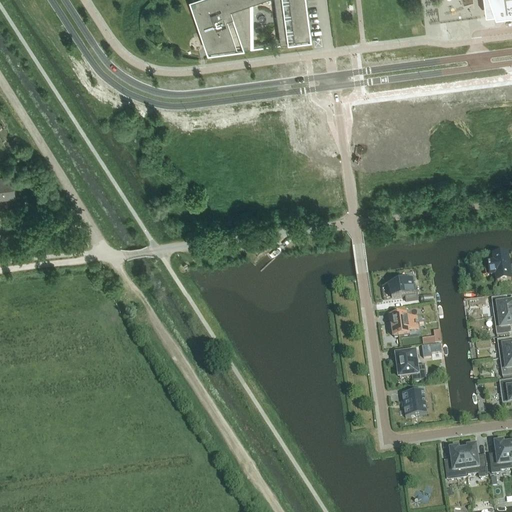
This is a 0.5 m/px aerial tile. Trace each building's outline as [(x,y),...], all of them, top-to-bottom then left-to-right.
[(256,0),(274,0),(275,10),(277,12),(278,13),(278,15),(279,17),(279,19),(280,21),(280,22),(280,24),(280,26),(279,28),(279,29),(278,31),(280,43),(279,43),(279,44),(310,40),(304,0),(191,0),(190,1),(194,13),(195,12),(197,18),(196,18),(208,53),(219,52),(218,49),(241,46),(242,48),(241,48),(241,49),(253,48),(253,47),(249,47),(249,3),(256,0)] [(511,0),(483,0),(487,13),(485,14),(485,15),(494,14),(494,16),(511,14),(511,0)] [(0,199),(15,197),(12,174),(0,175),(0,199)] [(507,282),(511,281),(511,280),(510,274),(511,273),(511,262),(508,263),(508,257),(508,256),(494,258),(494,260),(490,261),(491,265),(489,265),(491,277),(496,276),(497,283),(501,283),(501,284),(507,283),(507,282)] [(404,282),(382,289),(384,302),(406,298),(407,302),(406,302),(406,303),(418,301),(417,293),(415,293),(414,281),(404,282)] [(494,318),(511,315),(511,303),(505,304),(504,298),(492,300),(494,318)] [(389,317),(391,330),(393,329),(394,339),(409,337),(408,332),(418,331),(416,319),(407,321),(406,314),(389,317)] [(511,315),(494,318),(497,337),(509,335),(509,329),(511,328),(511,315)] [(500,360),(511,358),(511,345),(511,346),(510,340),(497,341),(500,360)] [(430,345),(432,353),(439,351),(438,344),(430,345)] [(417,367),(416,354),(397,357),(400,379),(412,377),(413,383),(427,381),(425,366),(417,367)] [(511,358),(500,360),(503,378),(511,377),(511,358)] [(511,381),(500,383),(503,405),(511,403),(511,381)] [(402,396),(405,419),(427,416),(424,393),(402,396)] [(511,470),(508,445),(504,446),(504,443),(495,445),(497,459),(490,460),(492,475),(500,474),(500,472),(511,470)] [(468,451),(464,451),(467,476),(468,476),(480,474),(481,479),(488,478),(485,461),(478,462),(476,447),(468,448),(468,451)] [(451,451),(453,465),(446,466),(448,481),(461,479),(468,478),(468,476),(467,476),(464,451),(459,452),(459,450),(451,451)]
